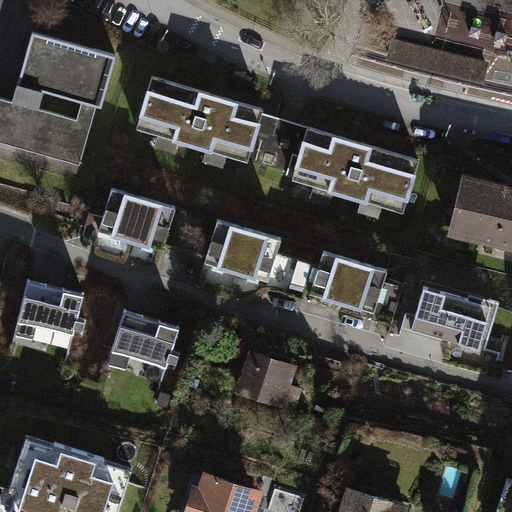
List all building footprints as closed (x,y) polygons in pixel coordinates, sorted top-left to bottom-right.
[(406,0),(399,32),(434,41),(444,5),(424,0),(406,0)] [(34,40),(21,91),(100,111),(113,60),(34,40)] [(487,64),(393,41),(389,57),(483,80),(487,64)] [(269,113),(149,77),(135,122),(255,158),(269,113)] [(100,111),(21,91),(18,102),(0,97),(0,158),(82,179),(100,111)] [(427,162),(308,126),(294,171),(414,207),(427,162)] [(511,193),(460,181),(447,234),(511,249),(511,193)] [(172,210),(124,197),(112,238),(160,252),(172,210)] [(277,240),(229,226),(217,268),(265,281),(277,240)] [(376,273),(328,260),(316,302),(364,315),(376,273)] [(302,263),(292,285),(303,290),(312,268),(302,263)] [(86,299),(31,283),(16,336),(72,351),(86,299)] [(477,306),(426,291),(413,333),(464,348),(477,306)] [(181,334),(127,317),(113,360),(167,377),(181,334)] [(298,367),(254,352),(238,398),(283,413),(298,367)] [(115,511),(129,467),(28,437),(5,511),(115,511)] [(511,511),(511,476),(507,475),(495,511),(511,511)] [(256,511),(261,500),(193,476),(180,511),(256,511)] [(408,511),(410,508),(351,490),(344,511),(408,511)]
